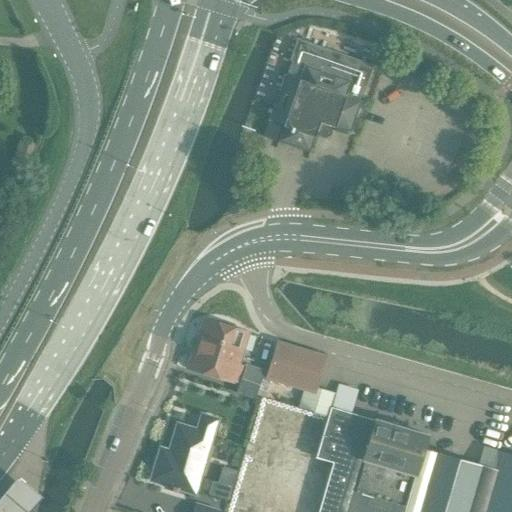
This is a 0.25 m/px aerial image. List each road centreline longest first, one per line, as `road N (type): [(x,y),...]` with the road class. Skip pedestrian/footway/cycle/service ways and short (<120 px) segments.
road 1 (primary): [(0,463),(137,216),(225,0)]
road 2 (primary): [(172,0),(140,100),(0,382)]
road 3 (unclassified): [(0,316),(89,131),(75,55),(43,0)]
road 4 (unclassified): [(511,397),(287,331),(235,249)]
road 5 (tertiary): [(95,511),(163,326),(202,271),(235,249)]
road 6 (tertiary): [(235,249),(285,237),(436,251),(479,234)]
road 7 (tertiary): [(356,0),(431,28),(511,84)]
